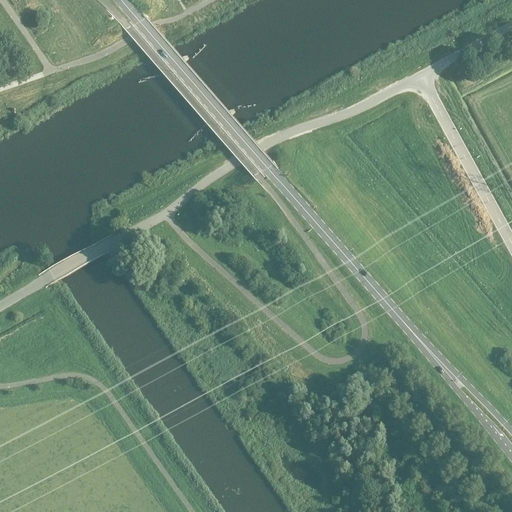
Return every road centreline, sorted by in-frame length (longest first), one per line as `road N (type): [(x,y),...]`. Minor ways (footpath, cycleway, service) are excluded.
road 1 (secondary): [(442,366),(119,0)]
road 2 (tertiary): [(0,305),(163,216),(265,141),(338,119),(420,75)]
road 3 (tertiary): [(511,242),(420,75)]
